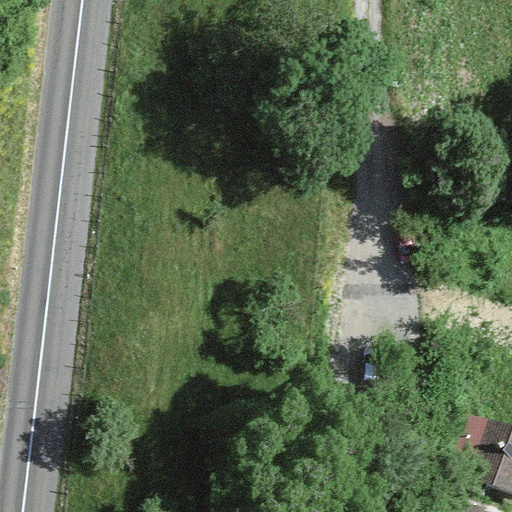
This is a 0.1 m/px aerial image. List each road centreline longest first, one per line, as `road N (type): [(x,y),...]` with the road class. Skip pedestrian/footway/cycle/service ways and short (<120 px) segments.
road 1 (primary): [(82,0),(21,511)]
road 2 (track): [(367,92),(405,188),(410,378),(402,511)]
road 3 (track): [(367,92),(341,424),(316,511)]
